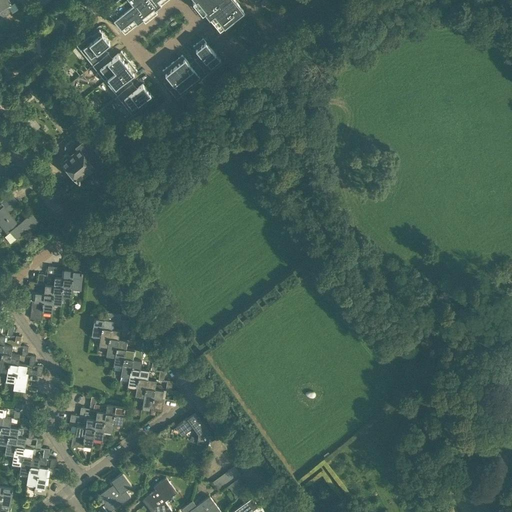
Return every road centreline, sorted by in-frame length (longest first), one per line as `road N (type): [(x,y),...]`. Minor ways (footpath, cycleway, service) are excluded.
road 1 (track): [(68,223),(350,0)]
road 2 (residential): [(82,479),(49,429),(53,365),(0,293)]
road 3 (residential): [(196,398),(74,231)]
road 4 (residential): [(200,25),(176,3),(132,38),(143,58),(149,62),(195,27)]
road 5 (residential): [(314,0),(240,59),(200,25)]
road 6 (residential): [(279,511),(196,398)]
road 7 (residential): [(82,479),(196,398)]
road 8 (residential): [(74,231),(0,128)]
